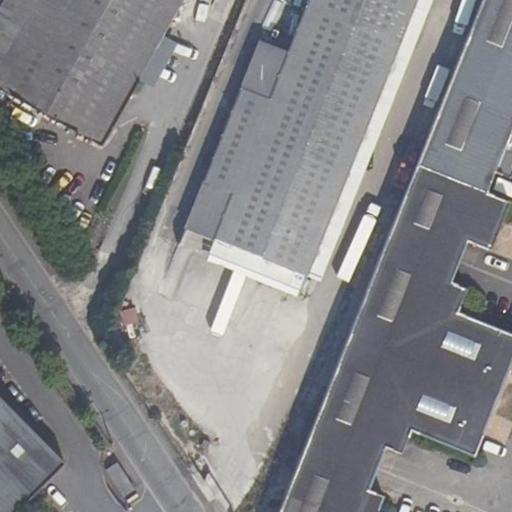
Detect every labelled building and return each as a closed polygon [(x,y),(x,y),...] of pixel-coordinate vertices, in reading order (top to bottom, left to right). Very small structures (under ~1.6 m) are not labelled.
[(99,148),(181,0),(2,0),(0,5),(0,92),(14,100),(9,108),(27,119),(33,110),(99,148)] [(416,0),(307,0),(287,53),(259,41),(185,230),(306,279),(416,0)] [(482,0),(277,511),(304,511),(508,0),(482,0)] [(511,0),(508,0),(304,511),(379,511),(386,497),(369,491),(385,449),(402,456),(411,433),(474,459),(511,363),(511,335),(459,314),(469,289),(452,283),(467,243),(490,252),(510,202),(488,193),(494,174),(511,181),(511,180),(511,0)] [(90,249),(83,266),(92,270),(99,253),(90,249)] [(149,336),(128,350),(134,358),(155,344),(149,336)] [(0,511),(15,511),(64,464),(0,399),(0,511)] [(133,490),(116,464),(105,471),(123,497),(133,490)]
